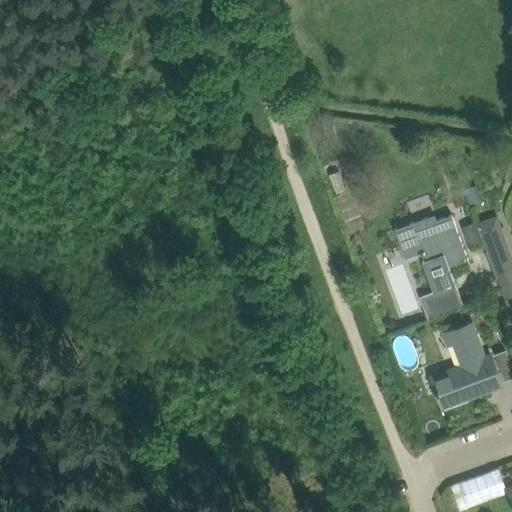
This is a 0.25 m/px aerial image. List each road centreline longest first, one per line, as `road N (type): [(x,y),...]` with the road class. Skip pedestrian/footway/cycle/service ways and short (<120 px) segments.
road 1 (unknown): [(193,0),(363,511)]
road 2 (track): [(423,482),(401,449),(270,103)]
road 3 (track): [(270,103),(511,133)]
road 4 (unclassified): [(427,511),(423,482),(434,469),(511,442)]
